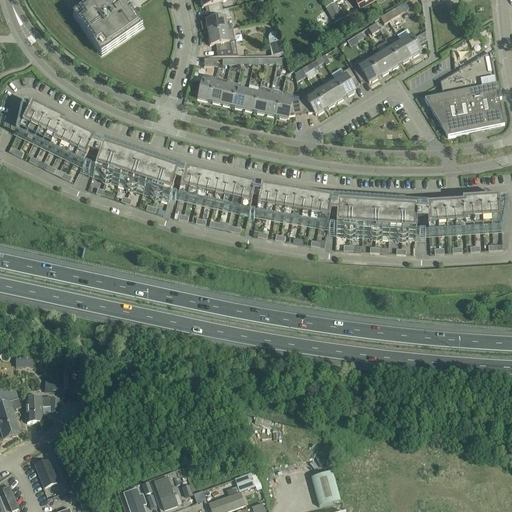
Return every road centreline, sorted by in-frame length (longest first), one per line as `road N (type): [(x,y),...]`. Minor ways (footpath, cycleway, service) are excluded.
road 1 (motorway): [(511,343),(262,315),(0,259)]
road 2 (motorway): [(0,284),(254,338),(511,366)]
road 3 (unclassified): [(10,3),(20,36),(56,79),(163,129)]
road 4 (unclassified): [(169,111),(64,66),(10,3)]
road 5 (residential): [(442,152),(397,90),(305,145)]
road 6 (unclassified): [(299,160),(450,169)]
road 7 (unclassified): [(305,145),(169,111)]
road 8 (unclassified): [(163,129),(299,160)]
road 9 (unclassified): [(442,152),(305,145)]
road 10 (residential): [(0,467),(112,389)]
